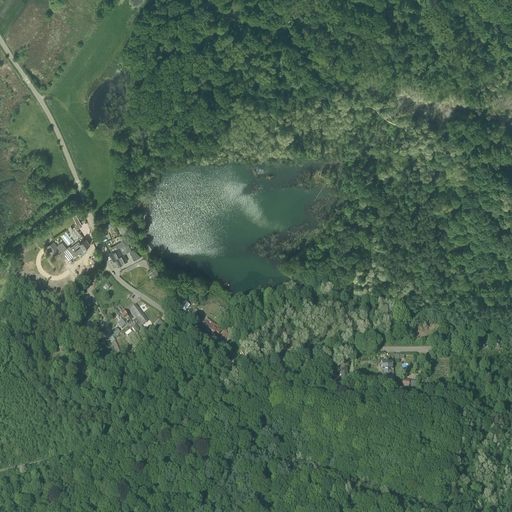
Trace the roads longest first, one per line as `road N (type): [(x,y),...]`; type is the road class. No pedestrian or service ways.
road 1 (unclassified): [(237,365),(511,343)]
road 2 (unclassified): [(237,365),(228,350),(111,271),(80,191)]
road 3 (unclassified): [(80,191),(53,124),(0,39)]
